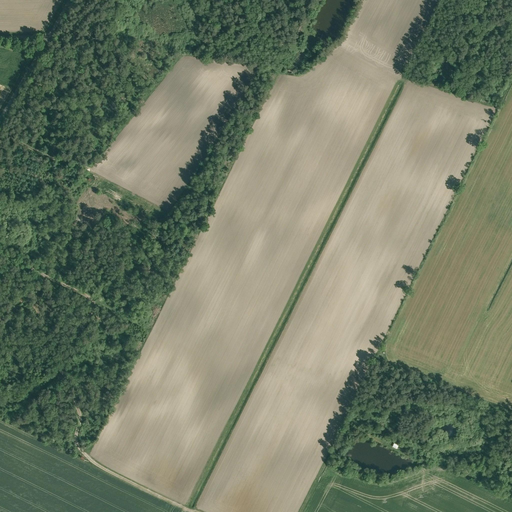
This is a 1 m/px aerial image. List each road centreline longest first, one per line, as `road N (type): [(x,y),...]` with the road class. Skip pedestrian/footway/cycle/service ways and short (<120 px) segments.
road 1 (track): [(0,258),(90,302),(75,341),(69,406),(81,451),(206,511)]
road 2 (unclassified): [(69,0),(0,118)]
